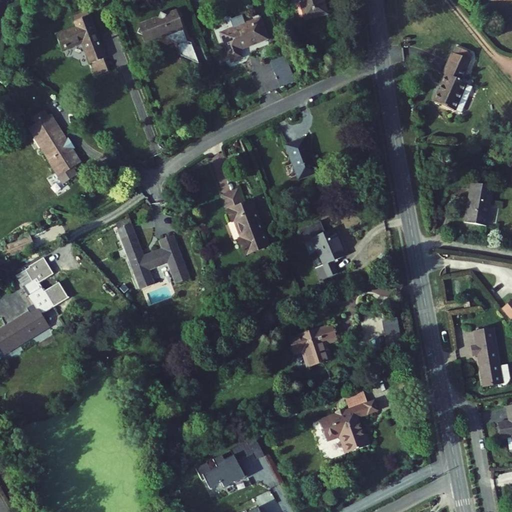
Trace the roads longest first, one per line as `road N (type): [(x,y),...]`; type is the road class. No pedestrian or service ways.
road 1 (tertiary): [(383,61),(458,476)]
road 2 (residential): [(383,61),(211,141),(147,188)]
